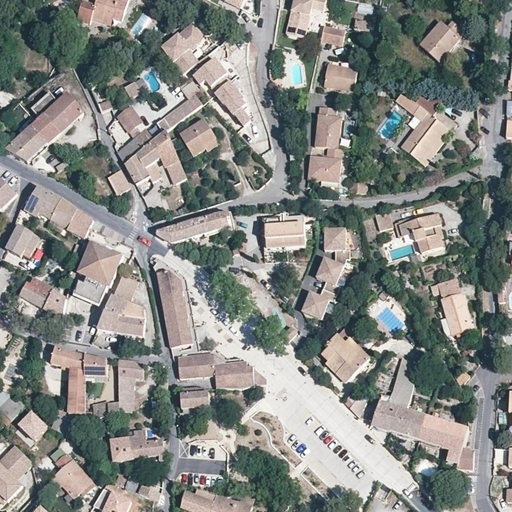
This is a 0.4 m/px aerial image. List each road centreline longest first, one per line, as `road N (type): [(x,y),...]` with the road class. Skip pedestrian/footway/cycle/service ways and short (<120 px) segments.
road 1 (residential): [(432,511),(191,272),(143,239)]
road 2 (residential): [(500,163),(480,492),(487,511)]
road 3 (residential): [(279,199),(396,203),(500,163)]
road 4 (residential): [(70,48),(106,142),(133,187),(143,239)]
road 5 (residential): [(279,199),(282,152),(261,80),(269,0)]
road 6 (residential): [(0,317),(61,344),(170,365)]
road 7 (residential): [(506,0),(500,163)]
road 8 (residential): [(143,239),(157,226),(279,199)]
road 9 (residential): [(143,239),(170,365)]
road 10 (residential): [(173,383),(165,511)]
road 11 (secondary): [(143,239),(32,176)]
